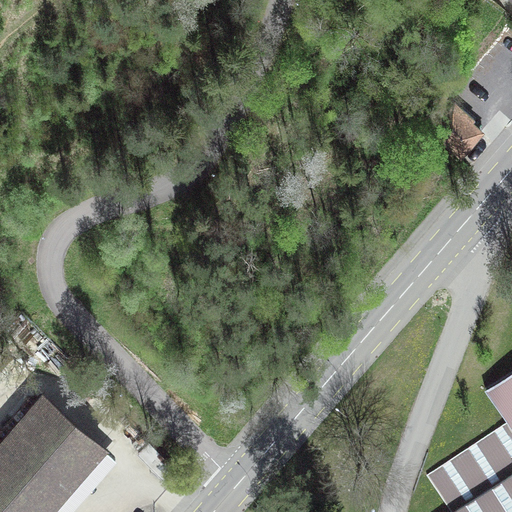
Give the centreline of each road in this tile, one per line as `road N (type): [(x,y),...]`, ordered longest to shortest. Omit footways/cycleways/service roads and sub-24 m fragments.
road 1 (residential): [(282,0),(255,72),(196,167),(68,225),(50,257),(52,283),(71,313),(236,485)]
road 2 (primary): [(236,485),(454,236)]
road 3 (residential): [(454,236),(470,294),(393,511)]
